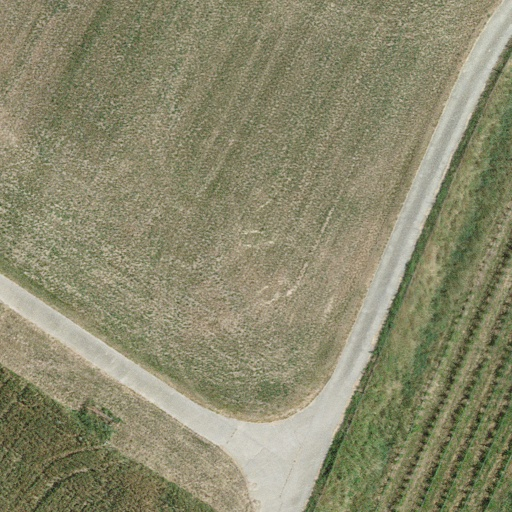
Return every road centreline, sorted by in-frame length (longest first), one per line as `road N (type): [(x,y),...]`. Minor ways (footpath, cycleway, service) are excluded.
road 1 (track): [(286,511),(460,102),(445,0)]
road 2 (track): [(0,272),(298,483)]
